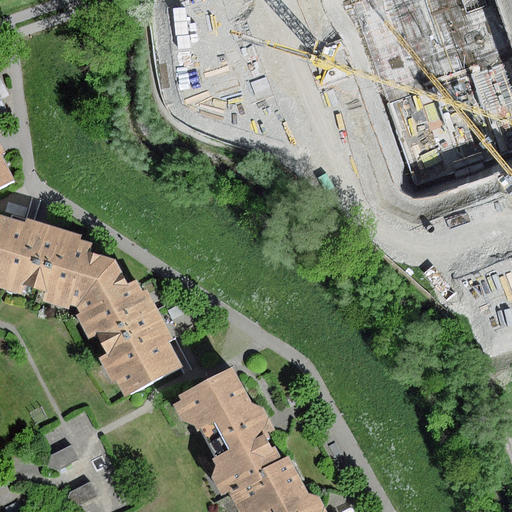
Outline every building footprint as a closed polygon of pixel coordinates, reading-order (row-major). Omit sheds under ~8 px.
[(0,78),(0,98),(1,100),(9,95),(0,78)] [(0,188),(14,181),(1,155),(6,153),(0,140),(0,188)] [(8,203),(6,213),(24,218),(27,208),(8,203)] [(26,222),(0,214),(0,287),(22,294),(25,286),(46,292),(43,303),(70,311),(72,305),(78,307),(117,261),(88,253),(91,244),(80,241),(83,234),(45,223),(28,218),(26,222)] [(128,283),(117,261),(78,307),(82,314),(78,316),(90,337),(98,333),(109,354),(101,359),(113,382),(116,380),(126,399),(186,368),(174,344),(178,342),(170,327),(149,286),(143,289),(137,278),(128,283)] [(233,368),(179,396),(182,400),(173,405),(182,421),(195,426),(198,432),(204,429),(218,456),(213,459),(217,466),(212,477),(221,496),(230,492),(284,465),(265,427),(269,417),(264,408),(252,404),(233,368)] [(78,460),(70,446),(51,455),(48,467),(59,471),(78,460)] [(291,461),(284,465),(230,492),(240,511),(323,511),(325,506),(320,497),(308,494),(291,461)] [(90,482),(70,492),(65,503),(75,508),(97,496),(90,482)]
